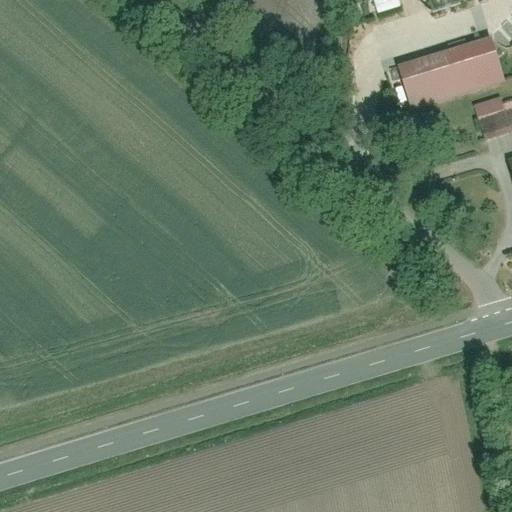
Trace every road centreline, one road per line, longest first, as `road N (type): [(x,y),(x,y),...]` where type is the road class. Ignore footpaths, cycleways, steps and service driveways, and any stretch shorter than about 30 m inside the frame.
road 1 (secondary): [(0,481),(506,328)]
road 2 (unclassified): [(506,328),(500,310),(144,0)]
